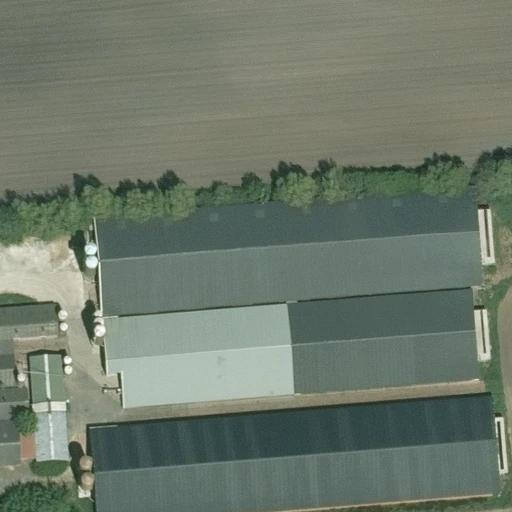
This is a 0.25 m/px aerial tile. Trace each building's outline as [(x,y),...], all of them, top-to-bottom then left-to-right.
[(476,189),(92,221),(101,324),(288,308),(416,298),(473,293),(484,292),(482,263),(484,262),(484,265),(493,264),(492,262),(494,262),(490,214),(478,215),(476,189)] [(473,293),(416,298),(423,386),(480,382),(478,360),(480,360),(481,362),(489,361),(489,359),(490,359),(487,315),(475,316),(473,293)] [(416,298),(288,308),(101,324),(106,379),(120,378),(123,411),(295,397),(423,386),(416,298)] [(0,360),(13,359),(11,342),(57,338),(54,308),(0,312),(0,360)] [(60,359),(29,361),(35,465),(66,463),(63,407),(75,406),(74,382),(61,383),(60,359)] [(12,362),(0,363),(0,389),(13,388),(12,362)] [(0,393),(0,465),(18,465),(16,423),(26,422),(24,392),(0,393)] [(478,402),(65,437),(71,511),(310,511),(486,497),(478,402)]
